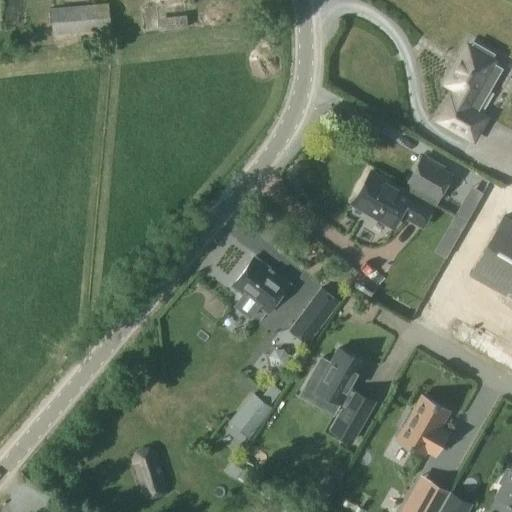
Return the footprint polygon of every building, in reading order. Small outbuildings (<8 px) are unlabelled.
[(115,0),(119,19),(149,15),(148,12),(157,11),(160,31),(199,25),(198,14),(210,13),(208,0),(115,0)] [(91,25),(91,9),(42,10),(43,37),(70,36),(70,25),(91,25)] [(439,119),(474,139),(487,117),(468,107),(481,85),(489,90),(501,69),(493,64),(494,61),(491,59),(493,55),(474,44),(472,48),(468,46),(447,84),(457,90),(452,98),(451,98),(439,119)] [(407,188),(435,204),(451,175),(422,158),(408,182),(410,183),(407,188)] [(435,204),(407,188),(405,191),(371,172),(355,200),(377,212),(374,217),(392,227),(402,211),(411,216),(409,219),(422,226),(435,204)] [(474,208),(464,202),(456,216),(466,221),(474,208)] [(506,291),(511,280),(511,221),(502,216),(469,275),(504,294),(506,291)] [(268,313),(289,285),(254,259),(233,286),(244,295),(236,306),(251,318),(259,307),(268,313)] [(288,331),(308,345),(340,302),(320,288),(288,331)] [(181,314),(190,320),(201,303),(193,297),(181,314)] [(348,390),(363,362),(339,348),(331,363),(321,358),(307,383),(322,392),(316,403),(333,413),(340,401),(346,405),(331,430),(351,441),(373,402),(353,391),(352,393),(348,390)] [(229,423),(250,439),(273,409),(252,393),(229,423)] [(448,410),(422,395),(412,413),(409,411),(400,426),(404,428),(397,439),(423,453),(425,449),(434,454),(447,431),(439,426),(448,410)] [(150,500),(163,496),(166,488),(156,455),(148,450),(136,454),(133,463),(143,495),(150,500)] [(511,465),(510,469),(507,467),(499,482),(502,483),(495,495),(511,504),(511,465)] [(466,511),(472,503),(451,491),(438,511),(466,511)] [(436,511),(438,509),(417,497),(412,506),(406,502),(400,511),(436,511)]
